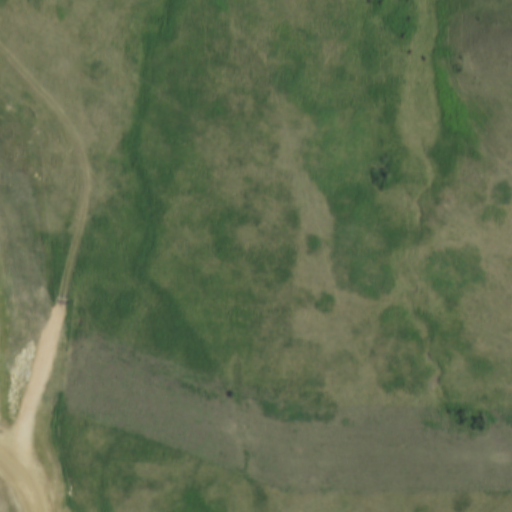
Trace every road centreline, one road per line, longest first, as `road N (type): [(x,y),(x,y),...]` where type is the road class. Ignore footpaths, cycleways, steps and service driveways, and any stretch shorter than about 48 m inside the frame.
road 1 (track): [(35,511),(34,432),(76,203),(76,145),(0,53)]
road 2 (track): [(76,145),(138,0),(191,13),(207,30),(218,28),(238,0)]
